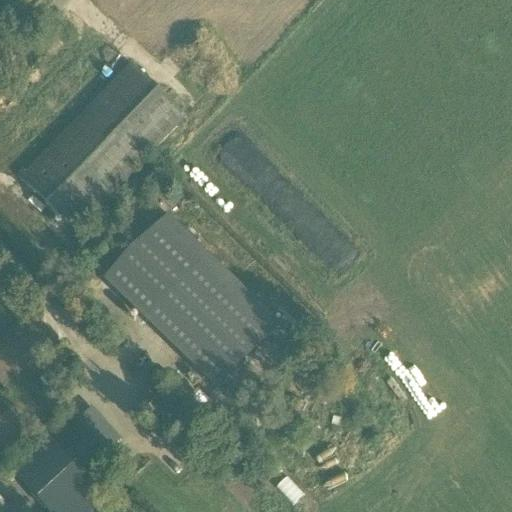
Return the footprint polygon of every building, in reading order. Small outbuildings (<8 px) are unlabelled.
[(186,119),(131,66),(20,180),(74,233),(186,119)] [(280,325),(279,324),(271,333),(161,227),(169,218),(108,281),(219,389),(280,325)] [(173,429),(187,410),(160,389),(146,408),(173,429)] [(103,452),(76,423),(16,476),(43,506),(103,452)] [(0,511),(27,511),(17,501),(5,511),(0,505),(0,511)]
